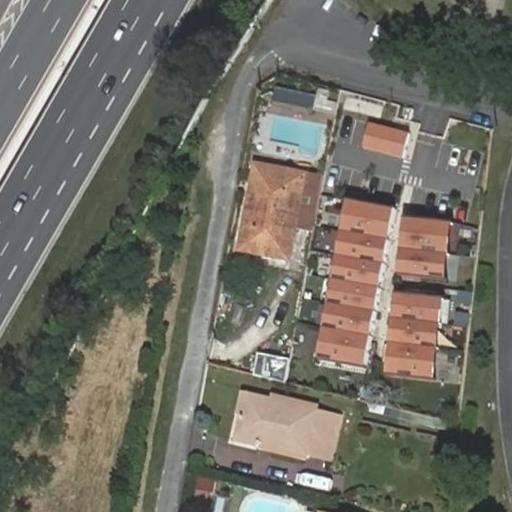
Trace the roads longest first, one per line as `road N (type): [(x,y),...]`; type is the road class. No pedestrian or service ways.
road 1 (residential): [(511,112),(286,51),(262,56),(234,113),(158,511)]
road 2 (motorway): [(0,239),(137,0)]
road 3 (motorway): [(60,0),(0,104)]
